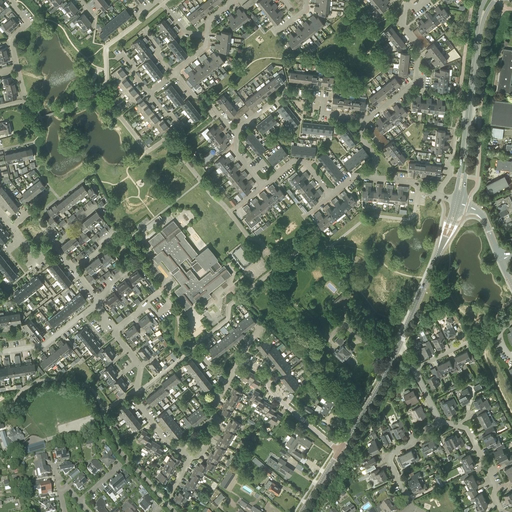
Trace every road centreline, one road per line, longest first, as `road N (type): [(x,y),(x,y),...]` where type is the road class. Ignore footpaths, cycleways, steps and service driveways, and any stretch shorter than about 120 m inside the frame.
road 1 (residential): [(236,134),(282,94),(323,101),(321,113),(364,121)]
road 2 (residential): [(441,421),(467,429),(504,511)]
